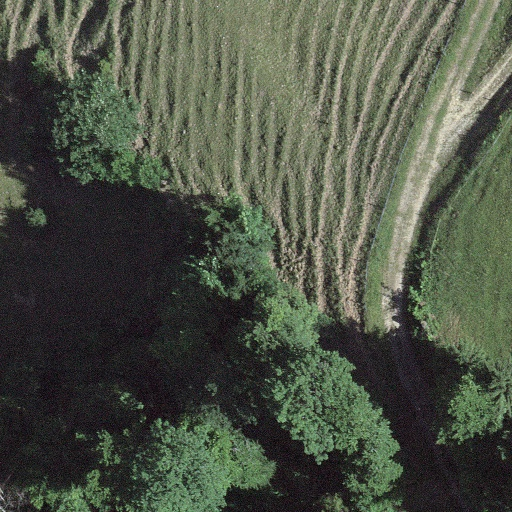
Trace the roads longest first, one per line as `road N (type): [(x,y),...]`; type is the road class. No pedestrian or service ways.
road 1 (track): [(481,511),(398,337),(395,257),(427,140),(485,0)]
road 2 (track): [(421,162),(511,56)]
